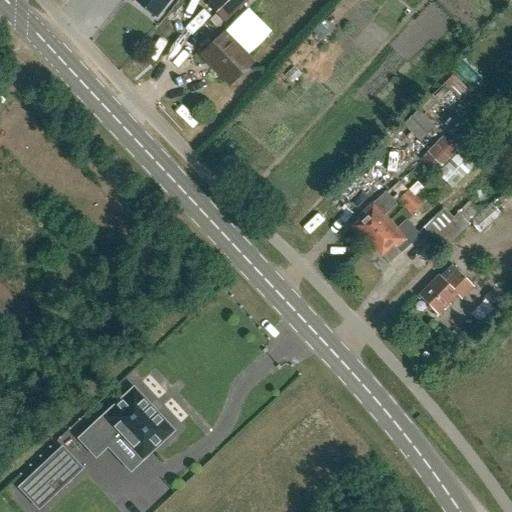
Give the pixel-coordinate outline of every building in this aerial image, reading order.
[(156,18),(170,0),(134,0),(156,18)] [(224,22),(246,0),(211,0),(207,4),(224,22)] [(229,86),(253,64),(223,33),(200,55),(229,86)] [(448,73),(415,99),(429,117),(462,91),(448,73)] [(403,125),(419,141),(433,127),(417,111),(403,125)] [(435,173),(456,151),(441,137),(420,159),(435,173)] [(437,174),(452,189),(476,164),(461,149),(437,174)] [(416,182),(407,191),(413,197),(422,188),(416,182)] [(407,191),(396,201),(410,216),(421,206),(413,197),(407,191)] [(360,222),(355,227),(368,242),(390,221),(385,215),(397,204),(396,202),(387,193),(386,192),(373,203),(356,219),(360,222)] [(443,251),(470,224),(480,215),(468,202),(452,218),(443,208),(423,229),(443,251)] [(470,224),(479,234),(501,215),(492,204),(480,215),(470,224)] [(390,221),(368,242),(381,256),(394,244),(402,253),(421,234),(406,219),(397,228),(390,221)] [(472,286),(451,265),(439,277),(419,297),(438,315),(456,296),(460,299),(472,286)] [(174,394),(225,357),(208,334),(157,372),(174,394)] [(170,434),(172,432),(170,429),(170,430),(135,392),(133,390),(131,392),(82,438),(80,440),(82,442),(82,441),(94,454),(96,456),(98,455),(97,454),(119,434),(140,457),(142,460),(144,457),(170,433),(170,434)] [(39,509),(81,469),(62,449),(20,489),(39,509)]
